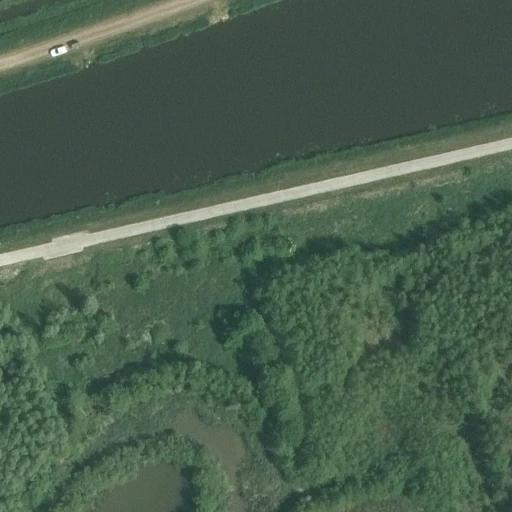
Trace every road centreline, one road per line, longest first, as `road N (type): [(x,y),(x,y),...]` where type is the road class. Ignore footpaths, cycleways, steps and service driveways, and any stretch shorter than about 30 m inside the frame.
road 1 (unclassified): [(511,142),(48,248)]
road 2 (track): [(0,61),(187,0)]
